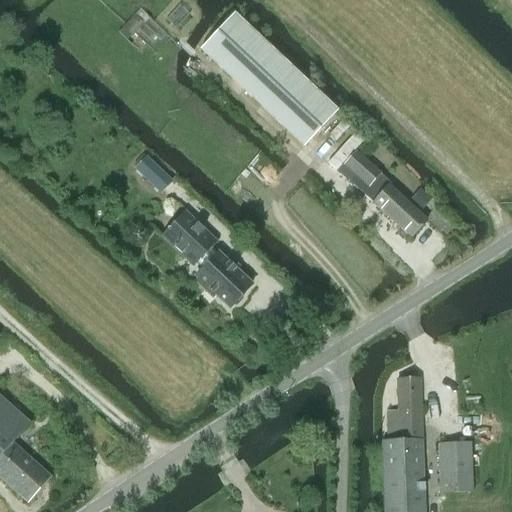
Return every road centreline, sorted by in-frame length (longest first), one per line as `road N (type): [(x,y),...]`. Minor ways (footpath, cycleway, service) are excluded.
road 1 (tertiary): [(97,511),(511,243)]
road 2 (track): [(336,511),(341,354)]
